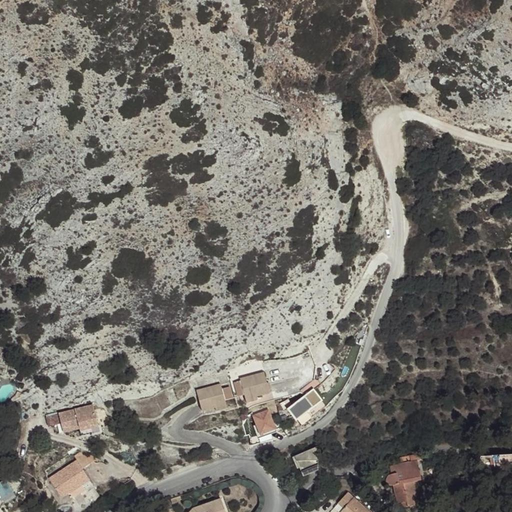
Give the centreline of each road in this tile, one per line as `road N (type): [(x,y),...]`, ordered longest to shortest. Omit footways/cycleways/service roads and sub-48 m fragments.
road 1 (residential): [(247,462),(326,423),(349,394),(397,257),(392,184)]
road 2 (track): [(392,184),(385,130),(403,116),(511,147)]
road 3 (residential): [(111,511),(164,484),(247,462)]
